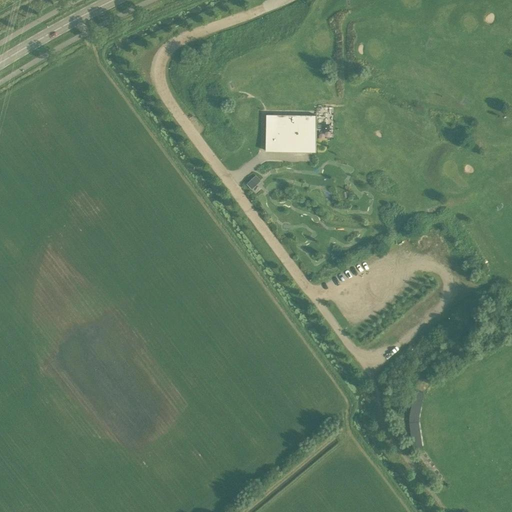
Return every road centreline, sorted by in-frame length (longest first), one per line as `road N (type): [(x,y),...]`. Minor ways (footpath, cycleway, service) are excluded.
road 1 (track): [(367,371),(384,427),(446,511)]
road 2 (secondary): [(114,0),(0,61)]
